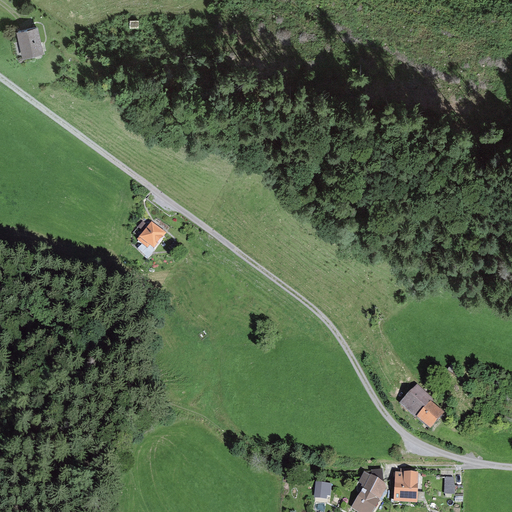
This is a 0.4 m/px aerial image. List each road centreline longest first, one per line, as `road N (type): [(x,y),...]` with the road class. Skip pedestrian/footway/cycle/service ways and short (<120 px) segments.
road 1 (track): [(0,76),(330,321),(409,439),(429,451),(511,468)]
road 2 (track): [(0,381),(179,406),(215,421),(252,451),(293,463),(478,462)]
